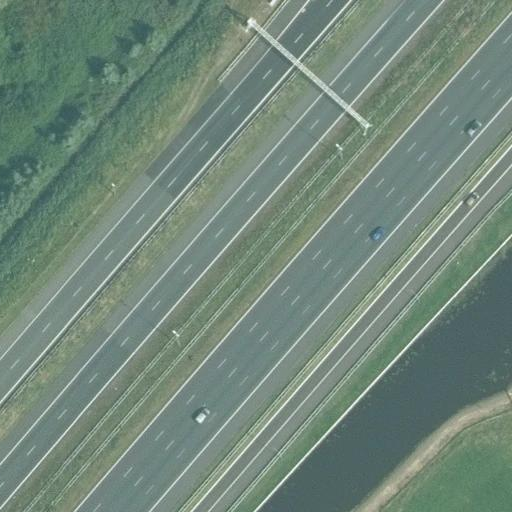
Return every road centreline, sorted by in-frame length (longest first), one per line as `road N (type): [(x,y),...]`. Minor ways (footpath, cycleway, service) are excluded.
road 1 (motorway): [(424,0),(0,483)]
road 2 (motorway): [(113,511),(511,55)]
road 3 (motorway): [(332,0),(0,378)]
road 4 (motorway): [(201,511),(511,162)]
